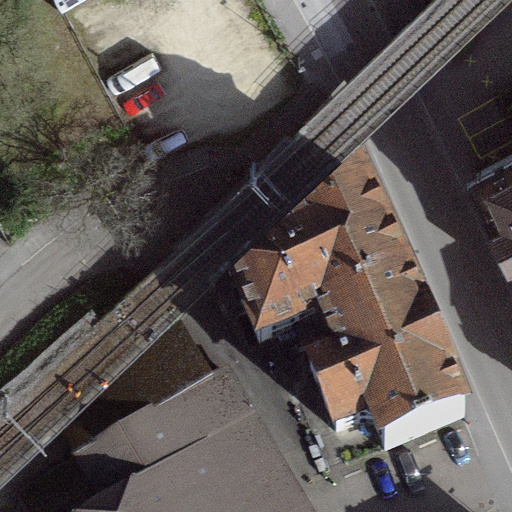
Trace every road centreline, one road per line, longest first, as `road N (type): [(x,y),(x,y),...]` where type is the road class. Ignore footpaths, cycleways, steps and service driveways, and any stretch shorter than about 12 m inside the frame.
road 1 (tertiary): [(511,383),(390,111),(330,0)]
road 2 (residential): [(111,233),(0,323)]
